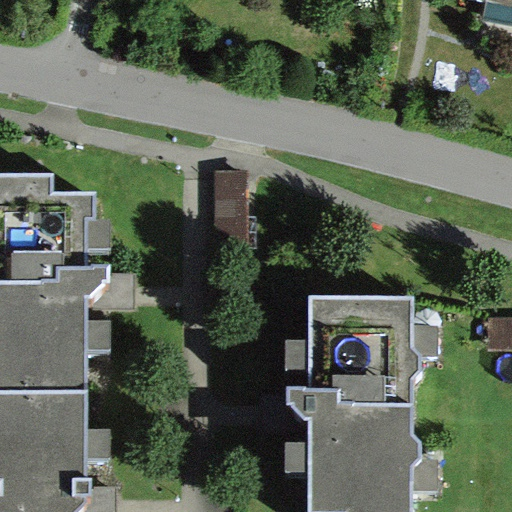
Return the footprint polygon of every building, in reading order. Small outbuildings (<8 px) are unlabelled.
[(511,0),(432,0),(432,4),(511,17),(511,0)] [(246,257),(243,168),(216,169),(219,258),(246,257)] [(136,312),(136,278),(110,278),(110,234),(96,234),(96,207),(55,208),(55,189),(0,189),(0,410),(87,412),(88,368),(111,368),(112,339),(86,338),(86,316),(93,316),(97,311),(136,312)] [(422,472),(422,458),(414,452),(413,392),(421,384),(421,367),(438,367),(438,337),(412,337),(412,312),(312,312),(312,354),(287,354),(287,424),(293,424),(305,436),(312,436),(312,463),(287,463),(288,489),(311,489),(311,511),(412,511),(412,503),(439,503),(439,472),(422,472)] [(511,323),(491,324),(491,351),(511,350),(511,323)] [(87,412),(0,410),(0,498),(4,498),(3,511),(117,511),(118,491),(113,491),(113,449),(87,449),(87,412)]
